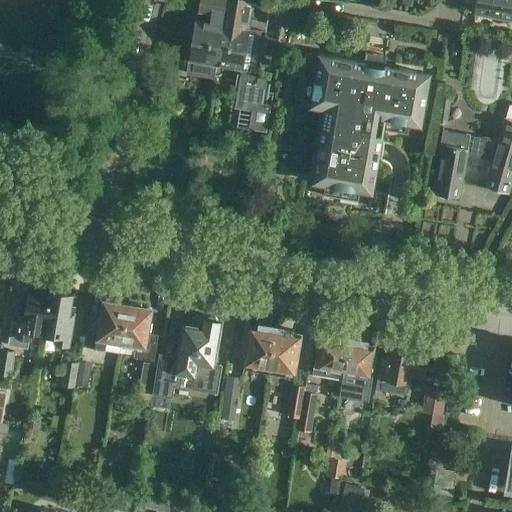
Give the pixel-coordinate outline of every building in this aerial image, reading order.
[(215,66),(226,3),(226,0),(199,0),(197,12),(211,15),(209,22),(204,21),(203,23),(194,21),(188,61),(215,66)] [(226,0),(226,3),(215,66),(240,71),(234,108),(251,111),(248,130),(266,133),(270,104),(266,103),(270,79),(257,76),(264,33),(249,30),(243,29),(248,0),(226,0)] [(511,0),(478,0),(474,24),(475,25),(477,15),(511,21),(511,0)] [(284,53),(294,12),(282,12),(273,51),(284,53)] [(429,74),(384,66),(383,66),(383,67),(364,64),(364,63),(319,55),(315,78),(306,77),(306,76),(304,76),(300,100),(302,100),(311,101),(310,106),(325,108),(312,182),(324,184),(322,194),(322,193),(322,195),(358,201),(358,200),(359,190),(371,192),(382,130),(408,134),(408,132),(407,132),(409,123),(420,125),(429,74)] [(439,103),(437,117),(436,122),(447,124),(451,98),(440,97),(439,103)] [(497,143),(489,141),(490,139),(442,131),(438,158),(442,159),(436,193),(459,197),(466,153),(477,155),(478,152),(494,155),(485,187),(507,192),(511,175),(511,103),(508,105),(504,118),(497,143)] [(44,332),(50,291),(48,291),(46,289),(40,288),(37,289),(29,288),(27,303),(21,302),(18,323),(10,321),(7,345),(26,348),(28,338),(29,339),(31,330),(44,332)] [(50,291),(44,332),(57,334),(55,343),(68,345),(74,311),(69,310),(71,294),(50,291)] [(119,352),(127,302),(115,300),(113,302),(104,301),(102,308),(101,308),(95,348),(119,352)] [(127,302),(119,352),(134,355),(134,356),(152,359),(156,335),(146,333),(149,316),(150,308),(141,307),(140,304),(127,302)] [(158,354),(151,396),(170,399),(173,383),(175,383),(176,379),(173,378),(175,372),(193,375),(193,376),(193,377),(192,385),(215,389),(214,394),(215,394),(220,364),(219,364),(219,365),(213,364),(214,359),(219,358),(220,351),(216,348),(220,322),(217,321),(215,317),(209,316),(205,320),(193,318),(192,326),(182,324),(177,357),(158,354)] [(268,373),(276,327),(259,324),(258,328),(250,327),(244,364),(269,368),(268,373)] [(276,327),(268,373),(269,373),(270,369),(293,373),(300,335),(292,334),(292,330),(276,327)] [(311,375),(342,380),(349,337),(346,336),(344,333),(337,332),(336,334),(332,333),(331,337),(323,336),(322,342),(318,341),(317,346),(316,346),(311,375)] [(349,337),(342,380),(339,397),(368,402),(372,375),(375,356),(371,356),(372,344),(364,342),(365,339),(361,338),(360,336),(353,335),(351,337),(349,337)] [(395,345),(393,347),(389,346),(387,359),(380,357),(375,390),(406,396),(408,384),(409,384),(410,376),(424,377),(427,359),(426,359),(427,352),(414,350),(413,349),(410,349),(402,348),(401,346),(395,345)] [(0,375),(9,377),(13,352),(1,350),(0,354),(0,375)] [(87,388),(91,362),(79,360),(75,386),(87,388)] [(78,363),(65,361),(61,386),(73,388),(78,363)] [(156,364),(155,364),(143,362),(138,392),(151,394),(156,364)] [(236,403),(239,375),(228,374),(224,401),(236,403)] [(292,384),(286,416),(300,418),(300,416),(305,386),(292,384)] [(425,385),(421,412),(430,413),(428,426),(443,429),(445,415),(442,415),(446,388),(425,385)] [(319,388),(305,386),(300,416),(314,419),(319,388)] [(189,455),(187,464),(212,468),(214,459),(189,455)] [(343,479),(346,461),(329,458),(326,476),(343,479)] [(453,494),(457,470),(437,467),(434,491),(453,494)] [(345,482),(338,510),(344,511),(363,511),(369,489),(345,482)] [(157,509),(158,501),(147,499),(145,507),(157,509)] [(158,501),(157,509),(168,511),(170,503),(158,501)] [(111,511),(113,507),(100,503),(97,511),(111,511)]
